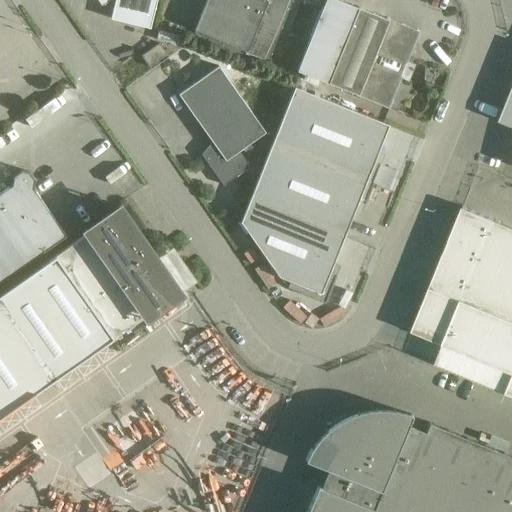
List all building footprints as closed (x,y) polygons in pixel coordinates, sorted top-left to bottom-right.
[(100,0),(102,3),(105,0),(114,0),(110,18),(150,27),(156,0),(100,0)] [(205,0),(194,29),(245,50),(245,52),(267,61),(291,0),(205,0)] [(324,0),(296,69),(327,82),(355,93),(355,94),(388,107),(401,75),(400,74),(405,62),(406,63),(419,30),(386,17),(386,18),(342,0),(324,0)] [(150,66),(167,54),(159,43),(142,55),(150,66)] [(218,65),(178,93),(215,145),(204,158),(223,184),(249,166),(239,151),(265,132),(218,65)] [(271,142),(373,183),(381,163),(374,160),(389,124),(294,86),(271,142)] [(511,88),(499,120),(511,125),(511,88)] [(373,183),(271,142),(249,198),(343,236),(358,200),(365,203),(373,183)] [(0,280),(66,235),(33,187),(35,178),(29,171),(21,169),(13,175),(11,183),(0,191),(0,280)] [(343,236),(249,198),(240,221),(278,275),(300,284),(297,292),(325,303),(337,275),(329,272),(343,236)] [(511,394),(511,226),(494,220),(494,219),(462,206),(411,331),(511,371),(511,377),(506,392),(511,394)] [(121,209),(0,294),(0,417),(189,285),(165,251),(156,258),(121,209)] [(425,431),(408,424),(412,414),(407,412),(402,410),(395,409),(391,408),(378,407),(368,409),(360,410),(355,411),(345,416),(338,419),(334,422),(331,424),(325,429),(319,435),(317,438),(314,441),(310,449),(305,459),(328,469),(321,486),(317,484),(305,511),(511,511),(511,455),(429,422),(425,431)]
